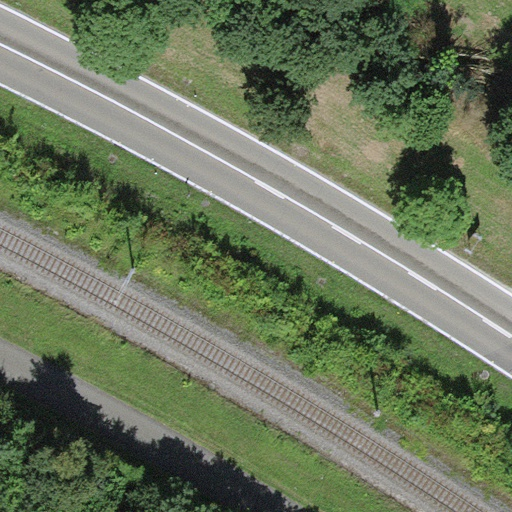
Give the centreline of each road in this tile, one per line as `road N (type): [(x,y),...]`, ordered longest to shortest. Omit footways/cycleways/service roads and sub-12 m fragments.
road 1 (primary): [(0,50),(385,262),(511,346)]
road 2 (track): [(0,371),(260,511)]
